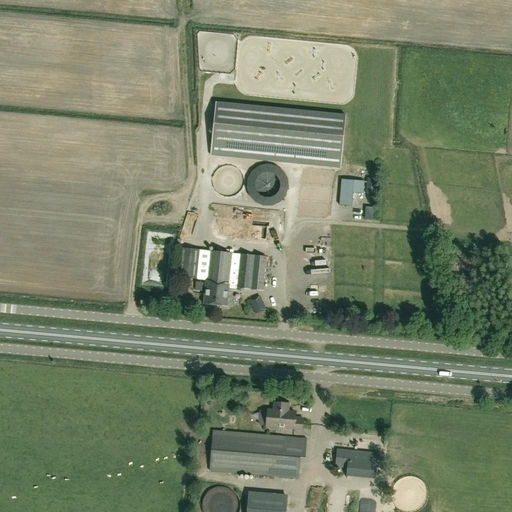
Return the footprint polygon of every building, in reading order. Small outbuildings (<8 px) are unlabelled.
[(340,168),(345,115),(216,102),(211,155),(340,168)] [(342,180),(339,205),(352,206),(353,193),(363,194),(364,182),(342,180)] [(360,216),(366,217),(368,206),(362,205),(360,216)] [(266,239),(268,221),(221,216),(218,235),(266,239)] [(195,240),(196,231),(185,231),(185,239),(195,240)] [(263,290),(266,257),(181,248),(178,276),(197,278),(197,282),(206,283),(204,304),(228,306),(229,288),(232,289),(233,287),(263,290)] [(257,314),(266,309),(259,296),(250,300),(257,314)] [(288,406),(288,403),(274,402),(273,410),(267,410),(266,426),(302,429),(303,418),(295,417),(295,412),(288,411),(288,410),(287,410),(287,406),(288,406)] [(305,458),(307,438),(213,430),(210,470),(299,478),(300,458),(305,458)] [(380,472),(380,466),(377,466),(378,453),(337,449),(336,467),(348,468),(347,476),(376,478),(376,472),(380,472)] [(285,511),(287,497),(249,493),(247,511),(285,511)]
